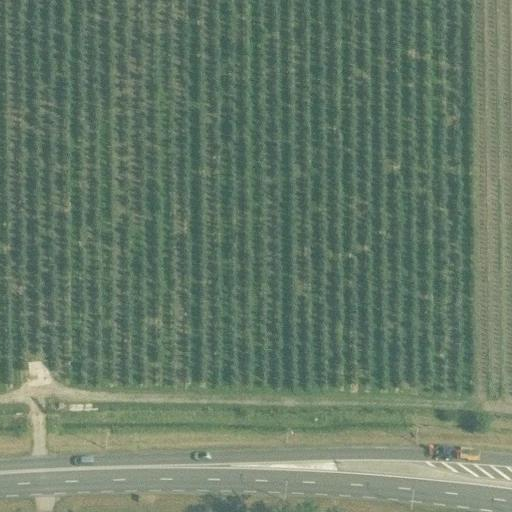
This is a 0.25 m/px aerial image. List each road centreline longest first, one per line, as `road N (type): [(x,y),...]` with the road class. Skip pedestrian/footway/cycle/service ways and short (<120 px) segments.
road 1 (primary): [(243,468),(511,502)]
road 2 (primary): [(511,464),(359,452),(243,468)]
road 3 (primary): [(243,468),(0,475)]
